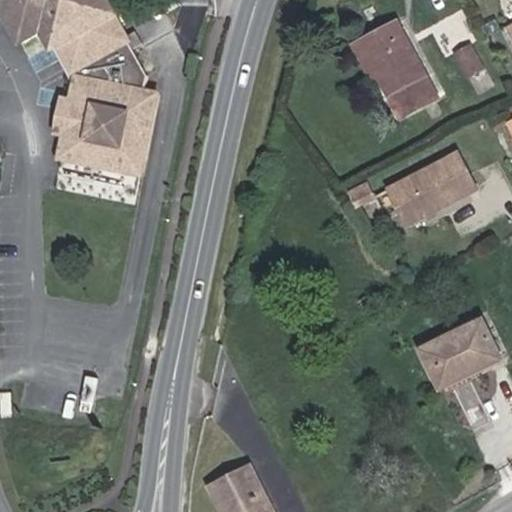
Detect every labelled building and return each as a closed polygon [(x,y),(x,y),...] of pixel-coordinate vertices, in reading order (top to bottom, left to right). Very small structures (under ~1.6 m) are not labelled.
[(149,75),(134,49),(143,44),(136,32),(127,36),(116,16),(120,14),(111,0),(0,0),(29,50),(51,38),(57,49),(61,47),(78,78),(72,104),(66,133),(61,159),(129,172),(131,160),(144,162),(154,110),(143,107),(146,91),(149,75)] [(438,98),(399,22),(363,41),(381,78),(402,117),(438,98)] [(381,78),(363,41),(355,45),(373,82),(381,78)] [(482,68),(471,47),(458,55),(470,76),(482,68)] [(154,110),(158,93),(146,91),(143,107),(154,110)] [(63,103),(57,132),(66,133),(72,104),(63,103)] [(479,191),(459,154),(390,190),(409,227),(479,191)] [(142,175),(144,162),(131,160),(129,172),(142,175)] [(373,200),(366,186),(349,195),(357,208),(373,200)] [(501,358),(483,321),(424,350),(442,387),(501,358)] [(273,511),(251,467),(211,488),(223,511),(273,511)]
